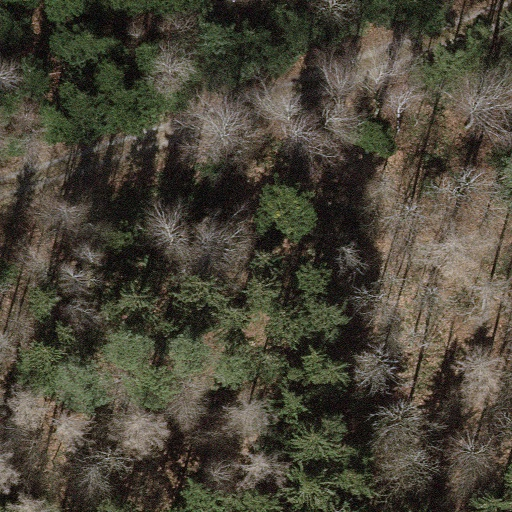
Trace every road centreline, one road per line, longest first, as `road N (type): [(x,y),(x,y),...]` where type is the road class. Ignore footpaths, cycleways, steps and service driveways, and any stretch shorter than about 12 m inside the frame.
road 1 (track): [(0,203),(511,9)]
road 2 (track): [(511,475),(397,511)]
